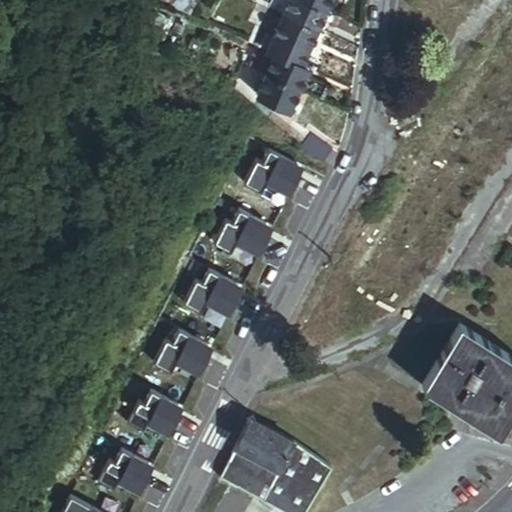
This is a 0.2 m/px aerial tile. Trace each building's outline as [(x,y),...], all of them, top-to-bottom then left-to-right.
[(315,30),(323,11),(298,0),(285,0),(282,7),(278,5),(275,12),(315,30)] [(298,0),(323,11),(328,0),(298,0)] [(444,0),(465,12),(472,0),(444,0)] [(307,49),(315,30),(275,12),(271,20),(275,21),(270,33),(307,49)] [(303,59),(307,49),(270,33),(266,42),(249,34),(245,41),(258,47),(272,53),(298,65),(300,59),(303,59)] [(396,305),(511,116),(511,34),(358,282),(396,305)] [(263,74),(272,53),(258,47),(249,68),(263,74)] [(297,89),(306,68),(298,65),(272,53),(263,74),(297,89)] [(297,89),(263,74),(253,96),(287,111),(297,89)] [(332,148),(309,132),(300,144),(322,162),(332,148)] [(255,164),(243,187),(259,195),(263,187),(285,198),(294,180),(289,178),(295,167),(267,153),(261,166),(255,164)] [(237,212),(230,226),(225,223),(213,246),(229,254),(233,247),(255,257),(264,239),(259,237),(265,226),(237,212)] [(200,286),(195,283),(183,306),(200,314),(204,306),(225,317),(234,299),(229,297),(235,285),(208,271),(200,286)] [(500,434),(511,415),(511,356),(465,327),(424,387),(500,434)] [(205,346),(177,332),(170,346),(165,343),(153,366),(170,373),(174,366),(195,376),(204,359),(199,356),(205,346)] [(139,403),(127,426),(143,434),(147,426),(168,437),(177,419),(173,416),(178,406),(151,392),(144,406),(139,403)] [(324,463),(301,448),(248,419),(234,447),(277,469),(279,464),(274,462),(277,455),(302,471),(315,478),(324,463)] [(260,501),(277,469),(234,447),(218,479),(260,501)] [(109,462),(98,484),(114,492),(118,485),(139,495),(148,477),(143,475),(149,465),(121,451),(114,464),(109,462)] [(284,500),(302,471),(277,455),(274,462),(279,464),(277,469),(260,501),(278,511),(280,509),(285,511),(293,511),(297,507),(284,500)] [(297,507),(315,478),(302,471),(284,500),(297,507)] [(96,511),(70,499),(63,511),(96,511)]
